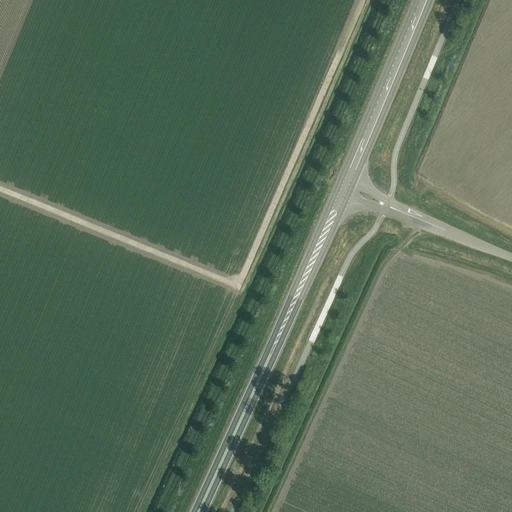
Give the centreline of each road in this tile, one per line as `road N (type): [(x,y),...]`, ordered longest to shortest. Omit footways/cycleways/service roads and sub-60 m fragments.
road 1 (trunk): [(339,190),(245,408)]
road 2 (trunk): [(245,408),(349,195)]
road 3 (trunk): [(349,195),(431,0)]
road 4 (trunk): [(420,0),(339,190)]
road 5 (unclassified): [(511,261),(349,195)]
